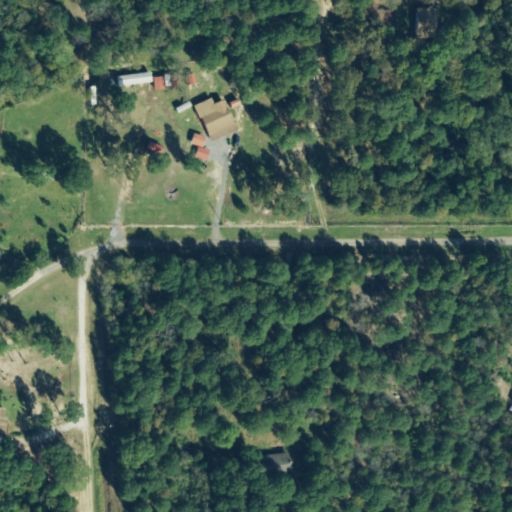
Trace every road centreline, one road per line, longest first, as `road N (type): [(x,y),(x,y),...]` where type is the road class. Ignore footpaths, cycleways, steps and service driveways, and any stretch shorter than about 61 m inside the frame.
road 1 (residential): [(511,243),(172,241),(112,247),(93,259),(102,511)]
road 2 (residential): [(374,245),(442,95),(461,0)]
